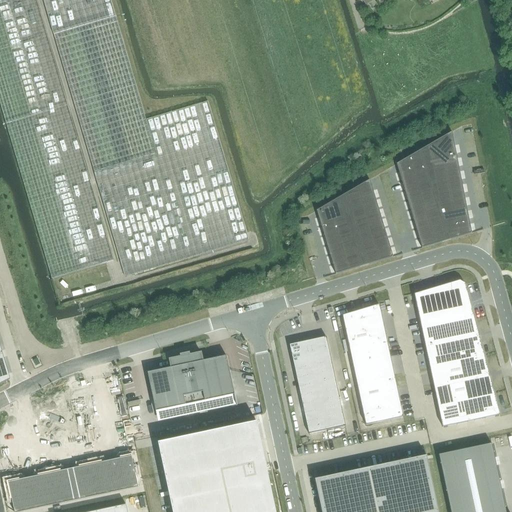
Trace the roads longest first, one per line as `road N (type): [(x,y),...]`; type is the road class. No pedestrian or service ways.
road 1 (unclassified): [(0,400),(72,367),(251,314)]
road 2 (unclassified): [(251,314),(442,254),(476,254)]
road 3 (unclassified): [(294,511),(251,314)]
